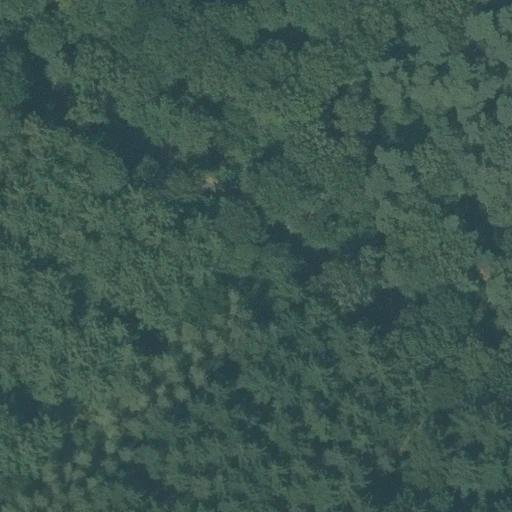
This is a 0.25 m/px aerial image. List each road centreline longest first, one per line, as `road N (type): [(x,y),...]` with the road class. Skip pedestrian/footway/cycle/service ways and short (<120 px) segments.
road 1 (unclassified): [(0,67),(511,392)]
road 2 (track): [(286,252),(470,0)]
